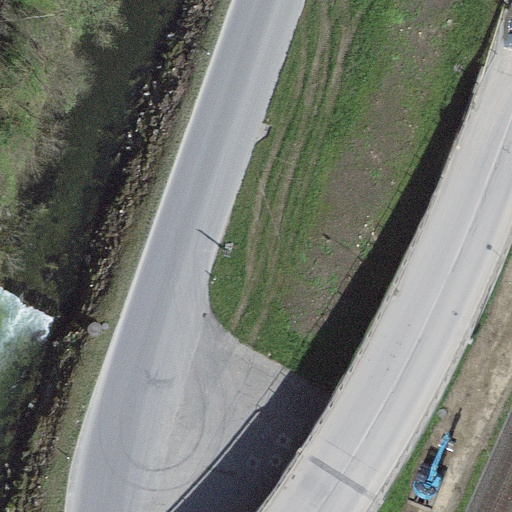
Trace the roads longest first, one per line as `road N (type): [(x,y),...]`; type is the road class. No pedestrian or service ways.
road 1 (unknown): [(277,0),(112,461),(102,511)]
road 2 (secondary): [(511,133),(418,346),(320,511)]
